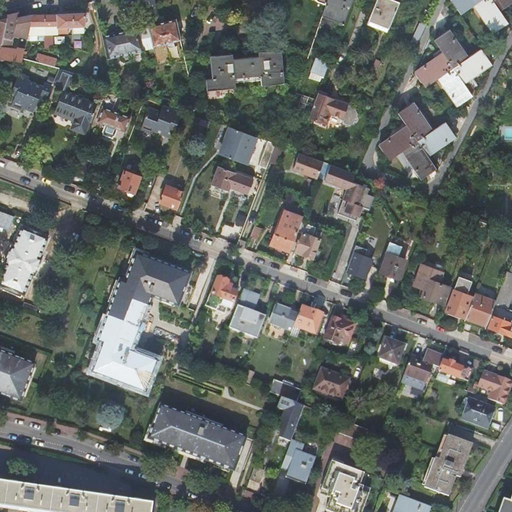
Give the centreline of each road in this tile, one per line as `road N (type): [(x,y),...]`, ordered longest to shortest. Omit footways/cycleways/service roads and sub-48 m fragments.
road 1 (unclassified): [(511,363),(0,168)]
road 2 (unclassified): [(249,511),(0,427)]
